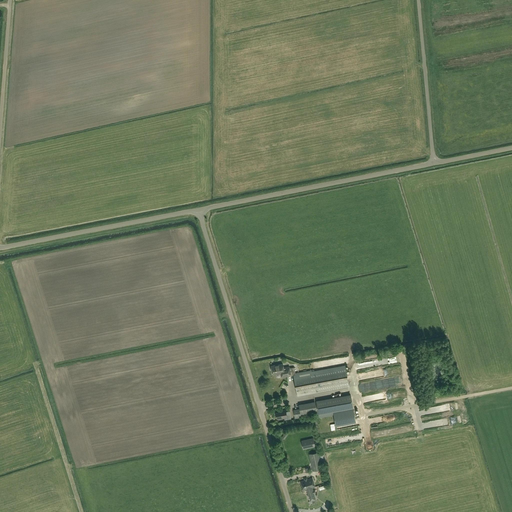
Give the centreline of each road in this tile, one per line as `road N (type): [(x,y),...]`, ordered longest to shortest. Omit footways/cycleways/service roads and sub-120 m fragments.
road 1 (unclassified): [(199,209),(511,146)]
road 2 (unclassified): [(291,511),(199,209)]
road 3 (unclassified): [(0,248),(199,209)]
